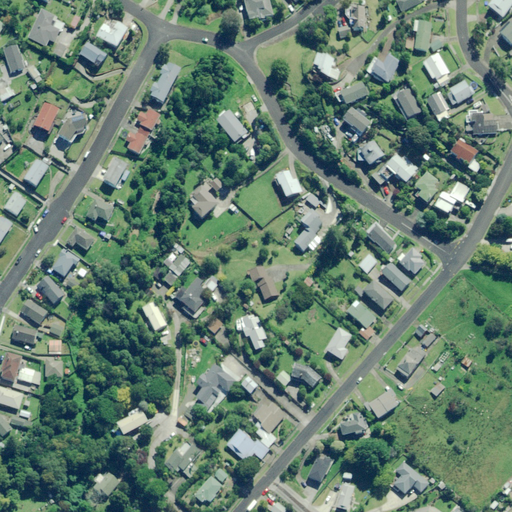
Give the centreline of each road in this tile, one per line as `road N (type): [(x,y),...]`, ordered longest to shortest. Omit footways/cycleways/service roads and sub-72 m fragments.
road 1 (residential): [(237,511),(456,259)]
road 2 (residential): [(162,27),(71,191),(0,295)]
road 3 (residential): [(236,53),(307,160),(456,259)]
road 4 (residential): [(459,0),(468,55),(511,104)]
